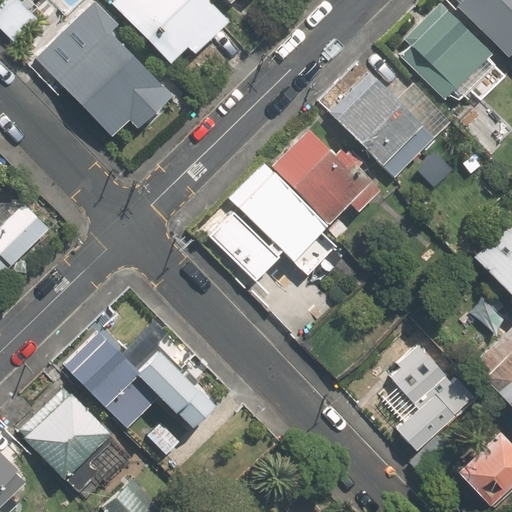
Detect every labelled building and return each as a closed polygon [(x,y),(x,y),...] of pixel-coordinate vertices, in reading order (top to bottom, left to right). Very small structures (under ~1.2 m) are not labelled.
[(27,0),(0,0),(0,21),(14,36),(39,13),(27,0)] [(234,13),(221,0),(116,0),(169,55),(190,35),(200,46),(234,13)] [(499,48),(451,2),(449,0),(440,0),(408,33),(416,40),(403,54),(448,98),(463,83),(481,101),(509,72),(492,55),(499,48)] [(511,0),(453,0),(451,2),(499,48),(511,61),(511,0)] [(177,85),(98,12),(49,64),(118,128),(134,111),(144,120),(177,85)] [(370,67),(327,104),(389,175),(431,137),(370,67)] [(511,125),(489,101),(467,122),(493,149),(511,130),(511,125)] [(274,165),(331,217),(351,196),(362,206),(384,181),(344,144),(339,150),(311,124),(274,165)] [(325,227),(267,174),(236,208),(311,277),(334,252),(316,236),(325,227)] [(52,225),(25,198),(0,223),(0,261),(8,270),(52,225)] [(511,225),(511,226),(506,221),(478,251),(511,282),(511,225)] [(511,320),(476,357),(511,391),(511,320)] [(102,325),(67,360),(127,421),(147,402),(126,381),(142,366),(102,325)] [(166,343),(144,364),(197,418),(219,397),(166,343)] [(413,348),(387,375),(437,425),(451,411),(438,398),(452,385),(413,348)] [(72,377),(19,425),(76,488),(102,465),(90,451),(117,427),(72,377)] [(511,480),(511,432),(505,424),(464,462),(495,496),(511,480)] [(12,429),(0,439),(0,501),(30,475),(18,462),(31,450),(12,429)] [(457,449),(440,430),(412,455),(429,474),(457,449)] [(133,474),(104,505),(111,511),(171,511),(172,511),(133,474)]
